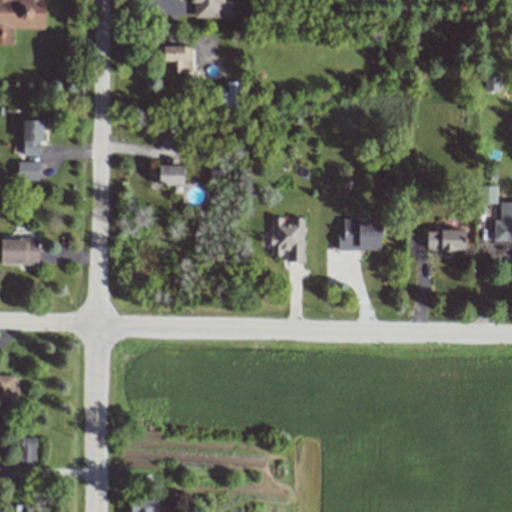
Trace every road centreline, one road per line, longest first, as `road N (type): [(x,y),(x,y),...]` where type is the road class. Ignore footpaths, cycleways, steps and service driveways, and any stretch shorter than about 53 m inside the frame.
road 1 (residential): [(511,335),(0,322)]
road 2 (residential): [(94,511),(100,0)]
